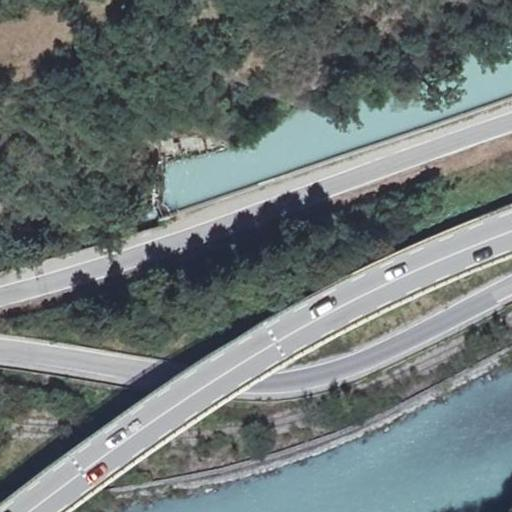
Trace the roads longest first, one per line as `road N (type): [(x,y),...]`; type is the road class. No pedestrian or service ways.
road 1 (trunk): [(25,511),(285,331),(406,267),(511,229)]
road 2 (primary): [(511,126),(0,300)]
road 3 (primary): [(0,350),(264,384),(309,377),(511,286)]
